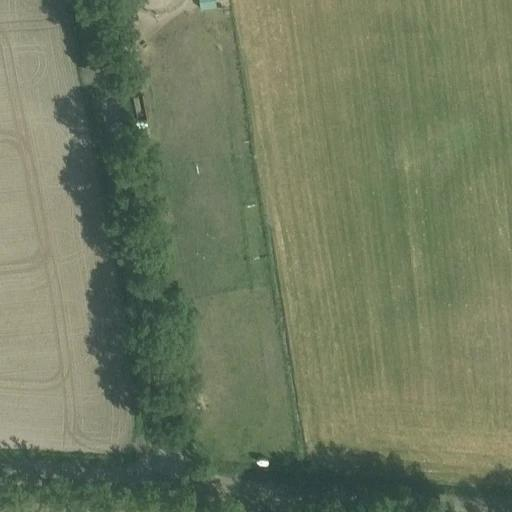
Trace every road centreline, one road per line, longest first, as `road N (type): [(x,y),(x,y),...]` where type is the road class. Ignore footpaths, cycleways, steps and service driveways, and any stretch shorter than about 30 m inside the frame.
road 1 (unclassified): [(169,479),(89,0)]
road 2 (unclassified): [(511,510),(169,479)]
road 3 (unclassified): [(169,479),(0,466)]
